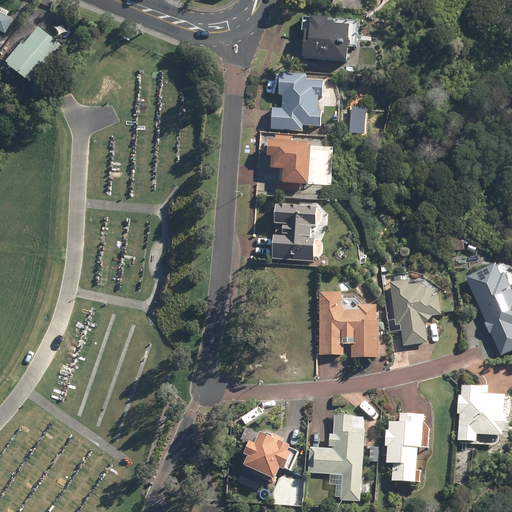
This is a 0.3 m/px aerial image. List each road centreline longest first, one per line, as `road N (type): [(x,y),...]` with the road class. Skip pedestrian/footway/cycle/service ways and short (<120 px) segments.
road 1 (residential): [(231,29),(236,94),(220,269),(199,378),(228,389),(289,385),(477,346)]
road 2 (tertiary): [(116,0),(190,29),(231,29)]
